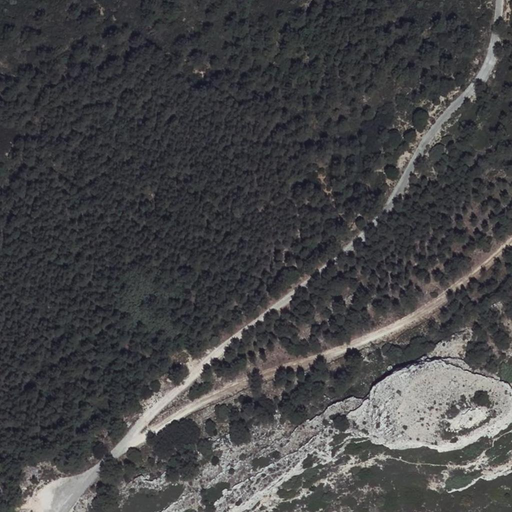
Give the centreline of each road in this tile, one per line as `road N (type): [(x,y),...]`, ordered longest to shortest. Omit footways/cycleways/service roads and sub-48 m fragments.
road 1 (unclassified): [(504,0),(487,74),(433,134),(393,201),(188,377),(81,480),(61,511)]
road 2 (track): [(138,433),(217,393),(402,325),(511,241)]
